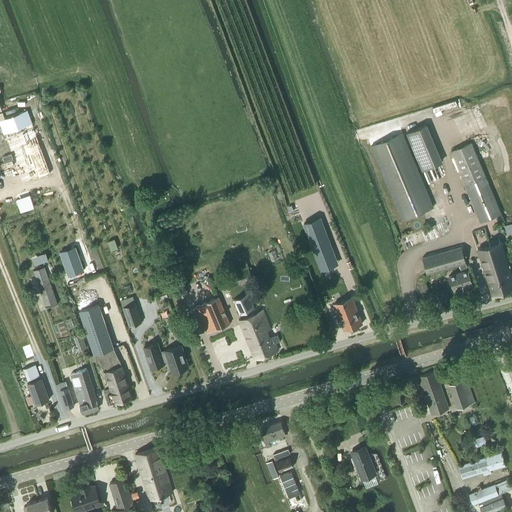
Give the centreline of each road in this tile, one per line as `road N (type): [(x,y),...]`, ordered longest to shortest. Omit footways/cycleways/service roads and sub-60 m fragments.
road 1 (tertiary): [(0,484),(511,334)]
road 2 (unclassified): [(0,447),(511,298)]
road 3 (track): [(342,511),(297,396)]
